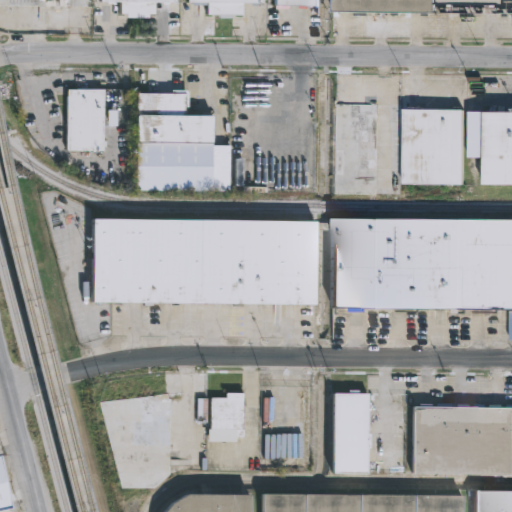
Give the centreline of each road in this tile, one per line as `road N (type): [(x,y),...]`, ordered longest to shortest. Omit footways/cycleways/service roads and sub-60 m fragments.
road 1 (residential): [(0,58),(511,57)]
road 2 (residential): [(7,393),(167,358),(511,361)]
road 3 (tertiary): [(41,511),(0,364)]
